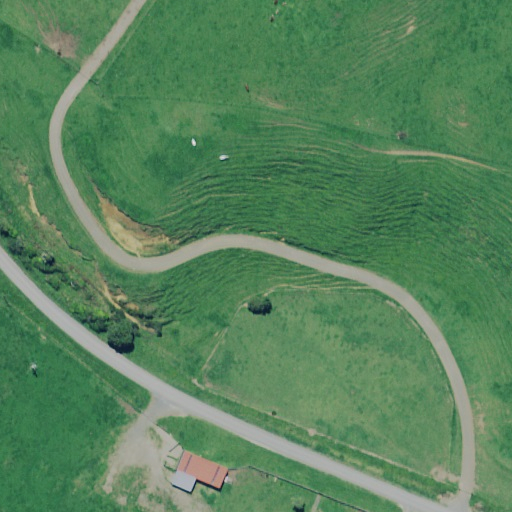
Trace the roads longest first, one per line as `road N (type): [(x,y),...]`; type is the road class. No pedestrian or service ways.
road 1 (track): [(129,0),(54,105),(54,149),(90,239),(153,258),(241,241),(391,284),(437,342),(461,415),(460,511)]
road 2 (unclassified): [(0,255),(61,318),(165,391),(437,511)]
